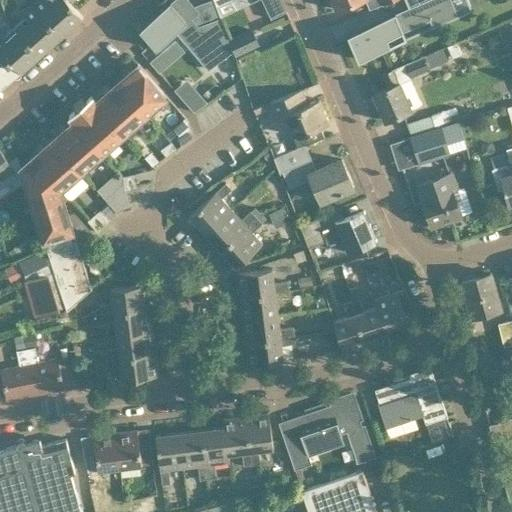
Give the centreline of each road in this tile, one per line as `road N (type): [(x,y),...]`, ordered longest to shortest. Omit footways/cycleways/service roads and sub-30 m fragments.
road 1 (residential): [(0,416),(362,367),(415,347),(424,332)]
road 2 (residential): [(438,258),(402,231),(303,0)]
road 3 (residential): [(0,116),(131,0)]
road 4 (residential): [(469,440),(444,347),(424,332)]
